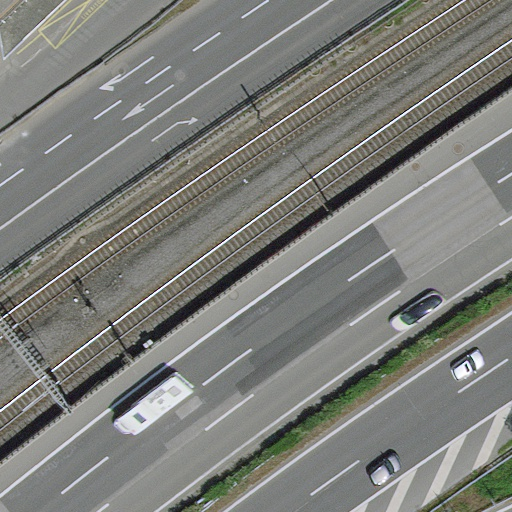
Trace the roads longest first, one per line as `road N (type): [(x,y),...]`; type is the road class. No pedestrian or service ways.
road 1 (motorway): [(511,193),(245,374),(67,511)]
road 2 (primary): [(301,0),(0,207)]
road 3 (motorway): [(285,511),(511,354)]
